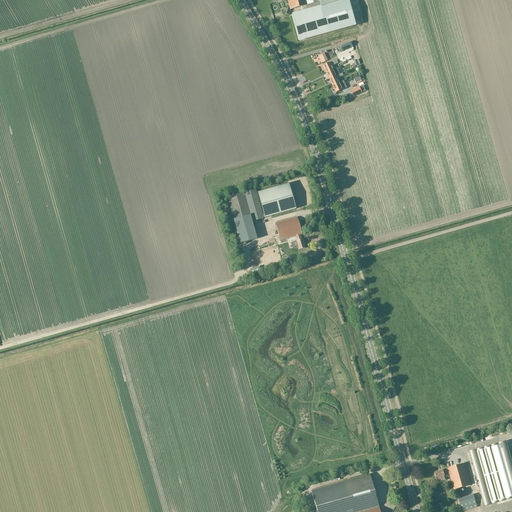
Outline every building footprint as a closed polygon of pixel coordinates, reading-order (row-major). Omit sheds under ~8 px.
[(301,7),(305,6),(319,2),(318,0),(286,0),(290,10),(301,7)] [(328,32),(356,24),(349,0),(334,0),(320,4),(328,32)] [(303,12),(291,16),(299,45),(324,38),(316,9),(307,11),(305,6),(301,7),(303,12)] [(353,44),(351,45),(350,42),(341,46),(343,51),(354,46),(353,44)] [(319,56),(323,63),(328,61),(325,54),(319,56)] [(323,66),(326,73),(333,69),(339,67),(336,60),(323,66)] [(329,79),(336,76),(335,72),(341,69),(339,67),(333,69),(326,73),(329,79)] [(332,86),(339,83),(338,79),(344,76),(342,73),(336,76),(329,79),(332,86)] [(332,86),(335,93),(342,90),(347,88),(343,81),(339,83),(332,86)] [(294,209),(287,184),(258,192),(265,218),(294,209)] [(263,218),(255,190),(227,198),(233,219),(237,231),(246,228),(243,217),(250,215),(251,222),(263,218)] [(296,217),(275,223),(280,241),(295,236),(297,241),(291,243),(293,248),(297,246),(298,250),(305,248),(302,239),(301,240),(300,235),(301,235),(296,217)] [(485,506),(511,498),(511,462),(506,442),(469,452),(485,506)] [(444,475),(449,474),(454,490),(471,485),(465,463),(448,468),(442,469),(443,470),(434,472),(436,479),(440,478),(441,481),(446,480),(444,475)] [(379,511),(377,506),(378,505),(378,503),(377,504),(368,473),(310,489),(316,511),(379,511)] [(462,511),(477,507),(473,494),(458,498),(462,511)]
